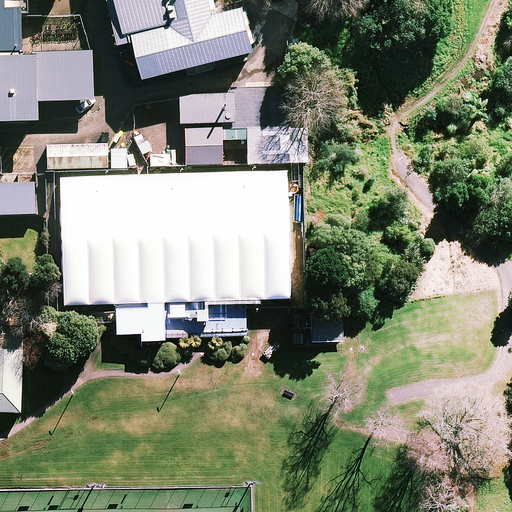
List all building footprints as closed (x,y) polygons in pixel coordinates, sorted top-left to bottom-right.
[(29,88),(86,88),(87,44),(19,43),(19,0),(0,0),(0,99),(29,100),(29,88)] [(168,7),(166,0),(122,0),(126,16),(168,7)] [(166,0),(168,7),(126,16),(135,57),(242,34),(234,0),(166,0)] [(286,70),(186,72),(188,146),(288,145),(286,70)] [(279,157),(56,161),(58,290),(282,286),(279,157)] [(45,167),(0,167),(0,201),(46,200),(45,167)] [(292,312),(292,348),(317,347),(317,342),(342,342),(342,311),(292,312)] [(23,349),(0,348),(0,404),(22,405),(23,349)]
